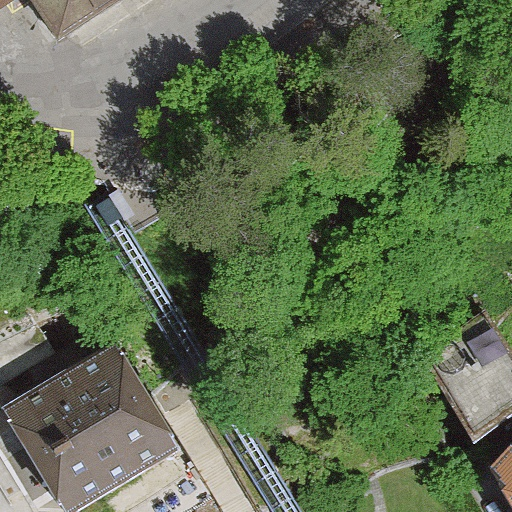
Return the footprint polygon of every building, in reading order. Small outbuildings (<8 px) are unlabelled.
[(0,0),(0,8),(12,0),(0,0)] [(31,0),(58,39),(116,0),(31,0)] [(120,185),(108,193),(111,197),(122,215),(134,208),(123,190),(120,185)] [(424,359),(473,442),(511,413),(511,355),(485,315),(424,359)] [(0,385),(55,355),(35,319),(0,338),(0,385)] [(116,344),(5,409),(39,466),(48,480),(66,511),(72,511),(178,449),(116,344)] [(511,454),(494,474),(511,504),(511,454)]
